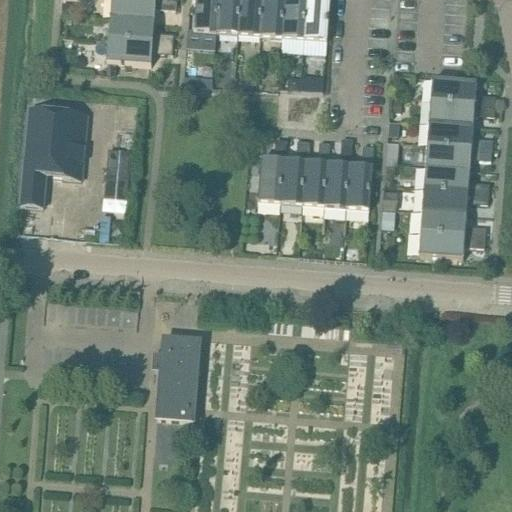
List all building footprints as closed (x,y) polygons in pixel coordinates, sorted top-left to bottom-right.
[(195,0),(192,37),(216,39),(219,0),(195,0)] [(219,0),(216,39),(237,41),(240,0),(219,0)] [(240,0),(237,41),(259,43),(262,0),(240,0)] [(262,0),(259,43),(280,44),(284,1),(285,1),(284,0),(262,0)] [(284,1),(280,44),(303,46),(306,3),(306,2),(306,0),(296,0),(296,1),(285,1),(284,1)] [(306,3),(303,46),(325,48),(328,0),(317,0),(318,3),(306,2),(306,3)] [(111,1),(109,23),(153,26),(154,14),(175,16),(175,7),(159,5),(111,1)] [(61,8),(60,20),(73,21),(74,9),(61,8)] [(109,23),(107,45),(159,49),(172,50),(173,40),(152,38),(153,26),(109,23)] [(107,45),(106,67),(106,68),(107,68),(108,68),(116,68),(150,71),(151,59),(171,60),(172,50),(159,49),(107,45)] [(106,68),(105,80),(115,81),(116,68),(108,68),(107,68),(106,68)] [(287,80),(286,92),(298,93),(299,81),(287,80)] [(182,83),(182,92),(183,92),(193,92),(208,93),(211,93),(212,84),(183,83),(182,83)] [(315,83),(314,97),(322,98),(322,97),(323,83),(315,83)] [(431,85),(429,108),(492,113),(493,102),(475,101),(475,88),(431,85)] [(391,104),(391,118),(400,119),(401,105),(391,104)] [(429,108),(427,130),(472,134),(473,121),(492,123),(492,113),(429,108)] [(29,116),(20,211),(42,213),(45,182),(81,185),(87,121),(29,116)] [(389,128),(388,142),(398,143),(398,129),(389,128)] [(427,130),(426,152),(491,157),(492,146),(471,145),(472,134),(427,130)] [(250,140),(249,154),(261,154),(262,141),(250,140)] [(326,170),(323,214),(345,215),(348,171),(350,145),(341,144),(338,171),(327,170),(326,170)] [(256,208),(278,210),(282,167),(283,167),(285,146),(274,145),(272,166),(260,165),(256,208)] [(282,167),(278,210),(301,212),(304,169),(305,169),(305,168),(307,148),(296,147),(294,168),(283,167),(282,167)] [(304,169),(301,212),(323,214),(326,170),(327,170),(328,150),(318,149),(316,169),(305,168),(305,169),(304,169)] [(387,149),(386,170),(397,171),(398,150),(387,149)] [(348,171),(345,215),(367,217),(371,174),(372,153),(362,152),(360,173),(348,172),(348,171)] [(426,152),(424,174),(469,177),(470,165),(490,167),(491,157),(426,152)] [(107,157),(102,216),(125,218),(131,159),(107,157)] [(424,174),(423,196),(487,201),(488,190),(468,188),(469,177),(424,174)] [(423,196),(421,218),(466,221),(467,209),(486,211),(487,201),(423,196)] [(382,214),(396,215),(398,198),(383,197),(382,214)] [(395,217),(382,216),(381,234),(393,235),(395,217)] [(421,218),(419,239),(484,244),(485,234),(465,233),(466,221),(421,218)] [(483,254),(484,244),(419,239),(418,261),(463,264),(463,253),(483,254)] [(162,344),(155,425),(193,428),(199,347),(162,344)]
